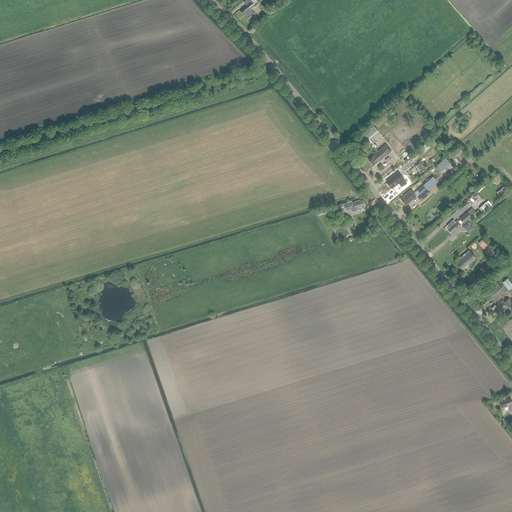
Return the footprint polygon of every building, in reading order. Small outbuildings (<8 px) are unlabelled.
[(255,7),(261,2),(259,0),(249,0),(251,2),(247,6),(240,12),(248,20),(255,14),(250,9),(254,6),(255,7)] [(374,123),(377,127),(388,118),(385,114),(374,123)] [(398,133),(390,138),(394,144),(402,139),(398,133)] [(443,143),(437,148),(440,151),(441,150),(443,152),(449,148),(447,145),(446,147),(443,143)] [(391,151),(386,145),(368,160),(373,166),(378,162),(378,163),(391,151)] [(462,152),(459,148),(448,158),(456,168),(461,163),(456,157),(462,152)] [(410,158),(412,160),(420,151),(419,150),(410,158)] [(421,163),(416,167),(421,174),(426,170),(421,163)] [(406,183),(399,173),(387,182),(391,189),(399,183),(402,187),(406,183)] [(428,191),(438,182),(433,176),(423,186),(426,189),(428,191)] [(420,194),(426,189),(423,186),(422,185),(417,190),(420,194)] [(504,187),(498,190),(501,195),(511,189),(509,186),(505,189),(504,187)] [(426,189),(420,194),(417,197),(421,202),(430,194),(428,192),(428,191),(426,189)] [(407,205),(416,197),(411,190),(400,199),(404,204),(406,203),(407,205)] [(488,200),(479,208),(483,213),(492,205),(488,200)] [(346,211),(351,210),(352,213),(359,210),(358,208),(360,208),(361,207),(363,206),(363,205),(364,205),(363,201),(360,202),(359,201),(355,202),(352,203),(351,202),(344,205),(346,211)] [(333,212),(340,210),(341,212),(344,211),(342,203),(331,206),(333,212)] [(464,223),(475,212),(472,208),(460,219),(464,223)] [(454,233),(460,228),(462,226),(457,222),(456,223),(453,220),(447,226),(449,229),(448,230),(451,233),(452,232),(454,233)] [(462,226),(465,229),(471,224),(468,220),(462,226)] [(476,259),(476,258),(477,257),(476,255),(474,256),(469,250),(459,259),(460,261),(457,264),(461,269),(463,268),(464,269),(468,265),(468,266),(476,259)] [(480,281),(483,284),(488,279),(485,275),(483,277),(484,278),(480,281)] [(472,287),(479,281),(477,279),(470,285),(472,287)] [(511,285),(508,279),(503,283),(509,291),(511,288),(511,285)] [(502,289),(497,283),(488,290),(493,297),(502,289)] [(508,307),(510,311),(511,309),(511,302),(509,298),(504,302),(502,301),(496,306),(495,305),(491,308),(493,311),(491,312),(494,315),(496,314),(497,316),(508,307)] [(511,404),(511,401),(511,398),(499,402),(501,409),(508,406),(510,412),(511,410),(511,404)]
